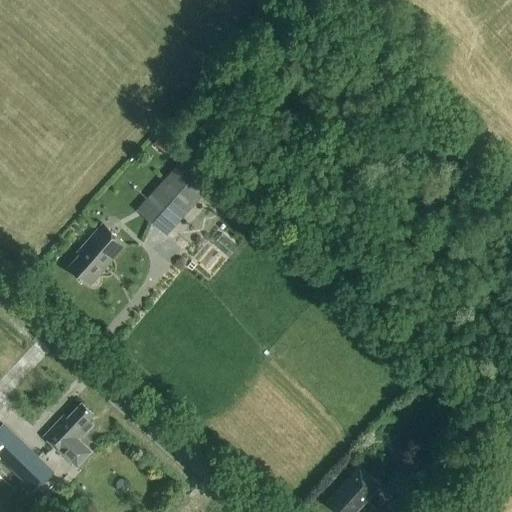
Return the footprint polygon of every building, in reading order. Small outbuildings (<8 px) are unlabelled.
[(157,137),(170,154),(181,145),(168,128),(157,137)] [(138,212),(165,237),(215,181),(188,157),(138,212)] [(89,286),(126,245),(103,225),(90,239),(93,241),(69,268),(89,286)] [(87,423),(94,416),(82,405),(68,421),(65,418),(45,439),(65,457),(66,457),(79,469),(94,454),(80,441),(93,428),(87,423)] [(0,459),(34,493),(54,472),(5,424),(0,428),(0,459)] [(359,451),(363,453),(367,449),(366,444),(362,442),(358,444),(356,448),(359,451)] [(386,496),(399,506),(427,472),(411,459),(395,477),(399,480),(386,496)] [(338,511),(357,511),(381,485),(360,467),(328,503),(338,511)]
